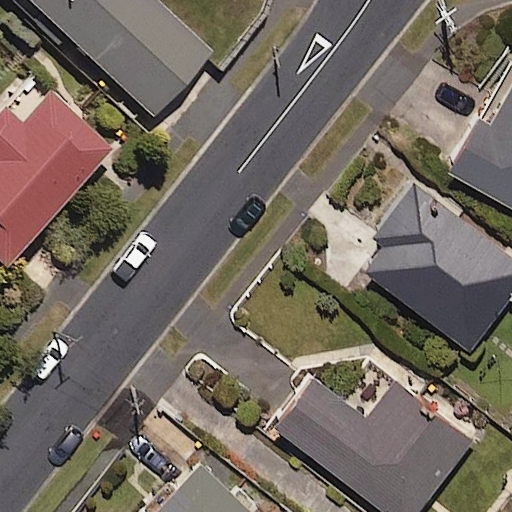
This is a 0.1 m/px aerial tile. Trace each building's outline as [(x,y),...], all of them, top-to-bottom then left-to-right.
[(24,0),(151,116),(211,52),(154,0),(24,0)] [(511,73),(488,116),(482,113),(451,165),(511,200),(511,73)] [(110,148),(47,89),(16,123),(0,108),(0,264),(1,266),(110,148)] [(511,252),(416,178),(374,232),(384,239),(365,264),(471,346),(511,293),(511,252)] [(370,413),(318,371),(277,421),(391,511),(415,511),(476,437),(400,376),(370,413)] [(260,511),(202,457),(149,511),(260,511)]
